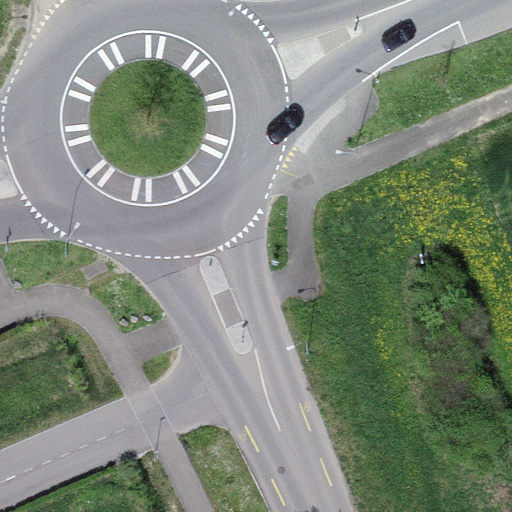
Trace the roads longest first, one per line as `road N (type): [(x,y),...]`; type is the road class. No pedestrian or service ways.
road 1 (primary): [(254,73),(233,40),(187,9),(151,2),(104,10),(65,36),(37,83),(32,122),(42,164)]
road 2 (unclassified): [(314,511),(185,225)]
road 3 (primary): [(185,225),(221,205),(252,163),(262,126),(254,73)]
road 4 (primary): [(254,73),(424,0)]
road 5 (primary): [(42,164),(63,195),(101,222),(149,232),(185,225)]
